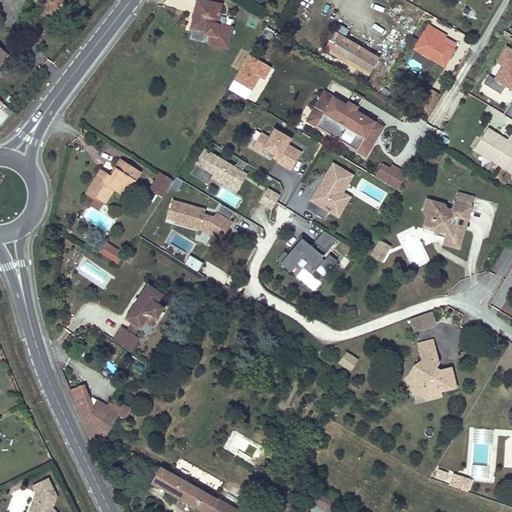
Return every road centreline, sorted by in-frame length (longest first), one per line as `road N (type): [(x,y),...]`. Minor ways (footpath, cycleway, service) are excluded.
road 1 (tertiary): [(9,232),(45,373),(110,511)]
road 2 (tertiary): [(132,0),(14,161)]
road 3 (residential): [(433,125),(507,0)]
